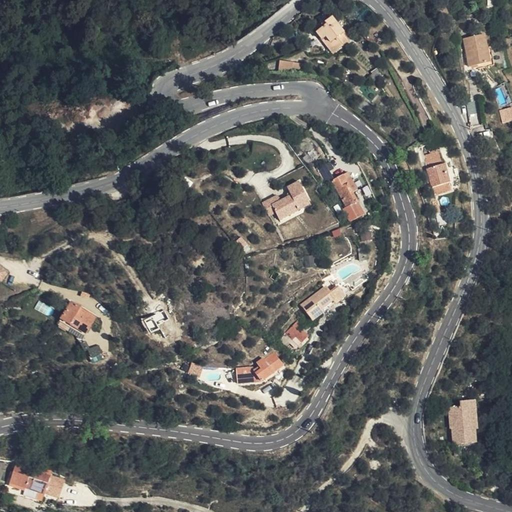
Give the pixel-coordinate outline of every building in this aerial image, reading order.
[(325,47),(329,44),(341,35),(334,26),(335,24),(325,10),(318,16),(319,18),(310,25),(324,45),(325,47)] [(483,28),(462,31),(468,60),(488,56),(483,28)] [(279,62),(279,69),(299,69),(299,61),(279,62)] [(365,91),(359,97),(368,105),(374,100),(365,91)] [(511,106),(499,110),(502,123),(511,120),(511,106)] [(429,180),(446,174),(442,161),(435,163),(434,160),(438,158),(433,145),(418,150),(429,180)] [(317,170),(327,164),(322,157),(312,164),(317,170)] [(345,213),(360,205),(347,184),(352,182),(342,166),(327,175),(342,200),(339,202),(345,213)] [(448,179),(446,174),(429,180),(430,185),(448,179)] [(285,190),(276,195),(273,196),(270,191),(255,198),(261,212),(268,208),(269,210),(286,202),(289,200),(292,205),(304,198),(293,177),(281,183),(285,190)] [(272,215),(291,205),(292,205),(289,200),(286,202),(269,210),(272,215)] [(234,243),(236,239),(230,235),(227,238),(234,243)] [(308,316),(332,298),(321,282),(296,300),(308,316)] [(81,330),(91,313),(67,298),(58,316),(81,330)] [(149,313),(141,317),(146,330),(155,326),(149,313)] [(295,322),(285,334),(299,346),(310,334),(295,322)] [(236,381),(258,379),(252,370),(264,361),(270,370),(280,362),(271,348),(260,355),(260,354),(253,359),(255,363),(250,367),(249,364),(234,367),(236,381)] [(192,361),(183,358),(179,367),(189,371),(192,361)] [(252,370),(258,379),(270,370),(264,361),(252,370)] [(462,396),(448,397),(449,402),(437,403),(439,425),(441,425),(442,441),(463,439),(462,425),(464,425),(462,396)] [(6,462),(37,480),(42,472),(11,454),(6,462)] [(28,497),(30,494),(37,480),(6,462),(0,472),(0,480),(16,490),(28,497)] [(0,491),(24,505),(28,497),(16,490),(0,480),(0,491)]
